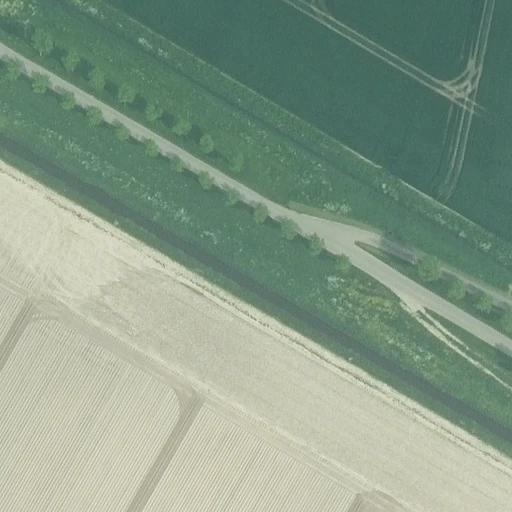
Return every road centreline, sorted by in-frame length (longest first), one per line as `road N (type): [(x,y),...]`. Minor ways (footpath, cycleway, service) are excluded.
road 1 (unclassified): [(0,51),(308,232)]
road 2 (unclassified): [(308,232),(511,350)]
road 3 (unclassified): [(308,232),(383,244),(511,304)]
road 4 (track): [(393,281),(416,312),(511,383)]
